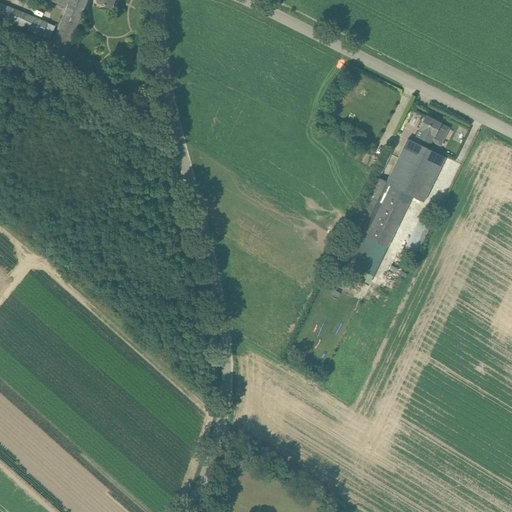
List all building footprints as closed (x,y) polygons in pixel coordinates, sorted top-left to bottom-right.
[(62,63),(87,0),(47,0),(66,8),(45,56),(62,63)] [(98,0),(97,3),(111,9),(114,0),(98,0)] [(0,17),(50,39),(56,26),(0,2),(0,17)] [(428,117),(426,116),(416,136),(439,147),(448,128),(440,125),(441,124),(431,118),(430,119),(428,118),(428,117)] [(427,147),(429,143),(414,135),(412,139),(427,147)] [(335,268),(369,284),(371,281),(388,249),(411,197),(433,152),(407,139),(386,182),(375,176),(335,261),(338,263),(335,268)] [(445,158),(433,152),(411,197),(423,202),(441,167),(445,158)]
